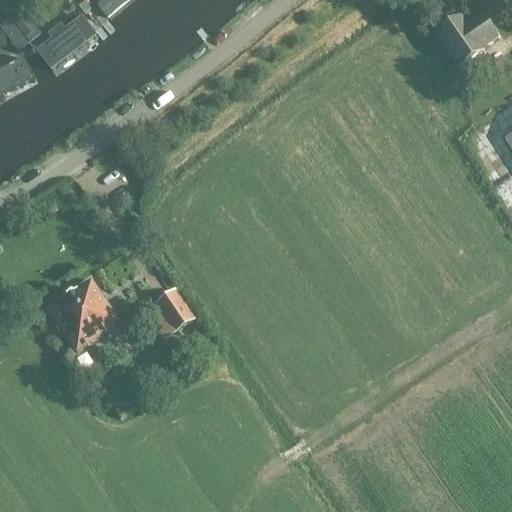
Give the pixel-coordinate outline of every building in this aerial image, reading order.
[(135,0),(107,0),(98,8),(110,21),(135,0)] [(19,54),(39,39),(20,14),(1,29),(19,54)] [(498,41),(483,19),(468,29),(462,20),(437,37),(460,70),(485,53),(483,51),(498,41)] [(98,38),(83,20),(38,54),(52,73),(98,38)] [(25,61),(0,74),(0,99),(22,88),(36,80),(25,61)] [(78,355),(107,335),(106,333),(119,324),(92,283),(49,312),(78,355)] [(176,337),(196,323),(176,294),(156,307),(176,337)]
